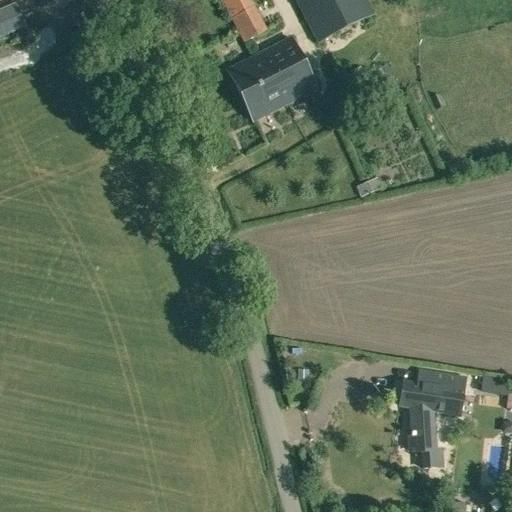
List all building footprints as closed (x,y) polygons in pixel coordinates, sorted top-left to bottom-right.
[(222,0),(245,43),(265,32),(247,0),(222,0)] [(297,0),(320,42),(373,14),(364,0),(297,0)] [(0,10),(0,38),(26,28),(16,4),(0,10)] [(252,122),(317,89),(292,40),(227,72),(252,122)] [(307,380),(307,371),(298,371),(298,380),(307,380)] [(460,416),(466,379),(431,374),(429,388),(403,384),(400,407),(411,409),(414,438),(410,438),(412,450),(415,450),(415,454),(419,454),(421,467),(441,467),(440,452),(437,453),(432,412),(460,416)] [(488,394),(489,379),(482,379),(481,393),(488,394)] [(464,511),(466,503),(449,501),(447,511),(464,511)]
